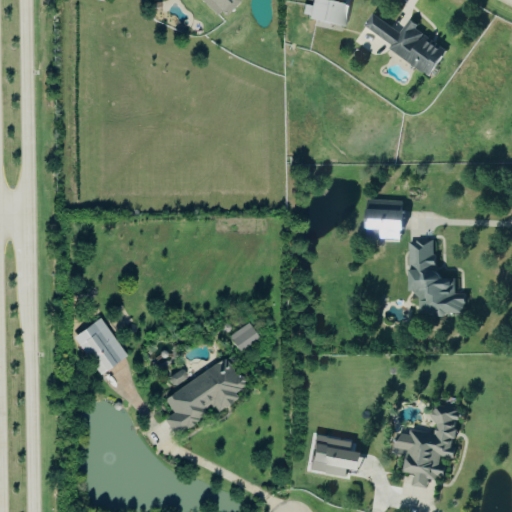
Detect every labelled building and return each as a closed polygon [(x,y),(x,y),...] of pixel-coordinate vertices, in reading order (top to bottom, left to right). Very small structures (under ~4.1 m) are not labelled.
[(204,0),(224,19),(241,0),(204,0)] [(306,4),(303,17),(346,26),(351,4),(330,0),(313,0),(313,6),(306,4)] [(431,75),(449,48),(408,22),(402,32),(374,13),(366,25),(393,43),(390,49),(431,75)] [(381,238),(405,239),(406,201),(388,200),(388,207),(369,207),(368,229),(381,229),(381,238)] [(411,291),(420,291),(420,314),(467,314),(467,293),(456,293),(456,278),(437,278),(437,240),(411,240),(411,291)] [(74,336),(99,375),(127,357),(103,318),(74,336)] [(260,340),(251,323),(230,335),(239,352),(260,340)] [(165,398),(174,413),(166,419),(177,436),(205,418),(201,412),(212,405),(217,413),(239,399),(236,393),(247,387),(228,358),(165,398)] [(169,378),(174,387),(189,378),(183,369),(169,378)] [(461,409),(438,405),(434,433),(412,429),(411,434),(400,432),(397,448),(410,450),(406,472),(416,474),(414,485),(428,488),(430,477),(445,479),(448,465),(442,464),(443,456),(456,458),(457,449),(454,449),(461,409)] [(311,471),(349,476),(350,468),(362,470),(364,452),(354,450),(355,441),(316,436),(311,471)]
